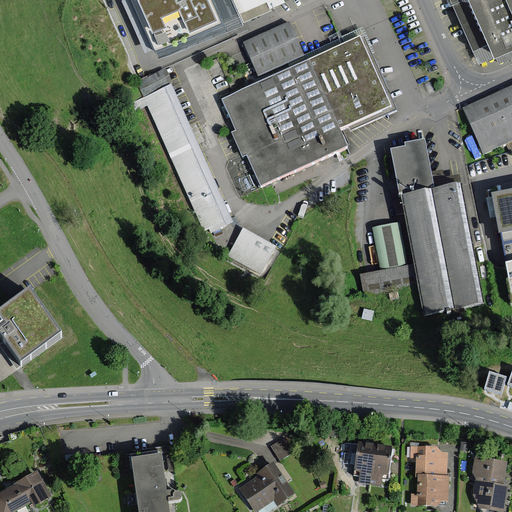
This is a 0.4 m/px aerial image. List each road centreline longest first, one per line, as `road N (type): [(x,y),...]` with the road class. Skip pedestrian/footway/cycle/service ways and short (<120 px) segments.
road 1 (tertiary): [(511,426),(403,406),(158,400)]
road 2 (residential): [(0,139),(88,298),(151,371),(158,400)]
road 3 (tertiary): [(158,400),(0,412)]
